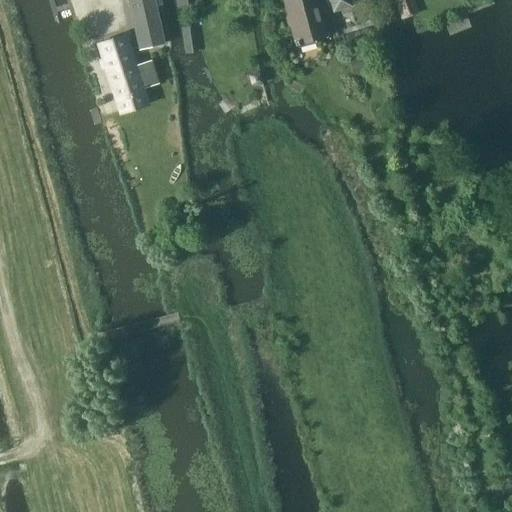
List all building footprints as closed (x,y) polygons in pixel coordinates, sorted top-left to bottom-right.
[(126,0),(138,50),(165,45),(154,0),(126,0)] [(176,0),(178,9),(189,7),(190,7),(189,0),(176,0)] [(325,36),(315,0),(283,0),(295,44),(325,36)] [(328,0),(332,10),(349,5),(347,0),(328,0)] [(394,0),(401,17),(414,12),(409,0),(394,0)] [(95,43),(119,116),(150,106),(144,89),(160,84),(152,60),(137,64),(127,33),(95,43)] [(364,53),(346,58),(351,74),(369,69),(364,53)]
